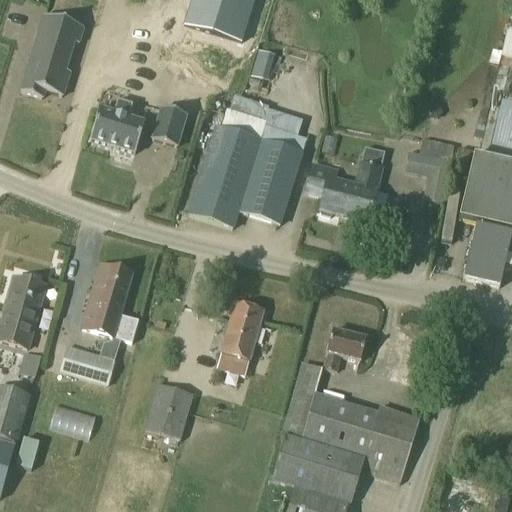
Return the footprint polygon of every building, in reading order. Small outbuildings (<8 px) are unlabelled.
[(191,0),(183,29),(241,47),(255,0),(191,0)] [(82,31),(44,19),(21,96),(41,102),(44,94),(61,100),(69,76),(64,74),(73,46),(77,47),(82,31)] [(500,61),(511,63),(511,32),(507,31),(500,61)] [(91,142),(135,156),(145,125),(129,120),(133,107),(119,102),(114,115),(101,111),(91,142)] [(479,160),(511,166),(511,106),(490,102),(484,134),(485,134),(479,160)] [(152,142),(177,150),(187,119),(162,112),(152,142)] [(214,132),(188,219),(232,233),(237,216),(279,229),(301,158),(305,144),(295,142),(262,132),(263,129),(227,118),(224,117),(219,133),(214,132)] [(422,205),(440,208),(452,148),(421,143),(418,159),(407,157),(404,177),(427,181),(422,205)] [(465,280),(500,288),(511,237),(511,169),(473,161),(458,223),(477,227),(465,280)] [(319,214),(370,225),(382,171),(360,166),(354,193),(329,187),(331,177),(309,172),(304,197),(322,201),(319,214)] [(82,332),(131,346),(137,324),(118,319),(131,277),(106,269),(102,281),(96,280),(92,296),(97,297),(92,315),(87,314),(82,332)] [(0,327),(0,344),(26,352),(45,289),(14,280),(0,327)] [(216,371),(244,379),(261,315),(233,307),(216,371)] [(322,373),(335,376),(340,359),(360,364),(365,342),(331,334),(326,356),(322,373)] [(58,376),(106,390),(114,365),(66,351),(58,376)] [(17,376),(33,381),(39,361),(24,356),(17,376)] [(347,511),(360,475),(398,487),(418,423),(378,410),(377,415),(314,395),(320,372),(300,366),(281,438),(286,439),(271,485),(293,491),(286,511),(347,511)] [(0,389),(0,441),(11,445),(13,446),(28,398),(0,389)] [(143,435),(178,445),(192,399),(156,389),(143,435)] [(90,443),(97,418),(57,406),(50,431),(90,443)] [(0,482),(11,449),(10,449),(11,445),(0,441),(0,482)] [(24,442),(16,469),(33,474),(40,446),(24,442)]
